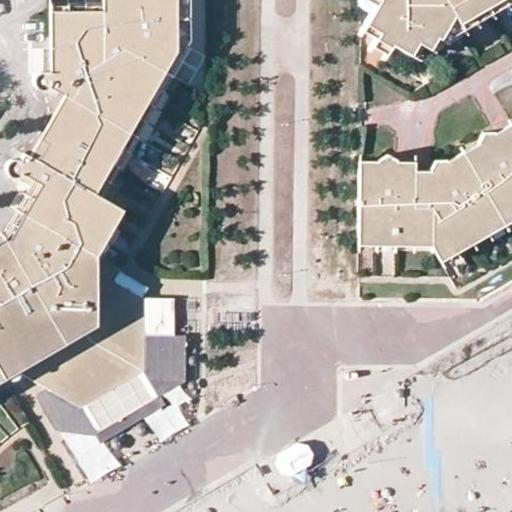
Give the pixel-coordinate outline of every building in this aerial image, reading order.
[(70,98),(124,129),(175,42),(174,0),(50,0),(50,70),(43,70),(41,70),(38,72),(36,73),(35,77),(34,80),(34,82),(35,85),(37,87),(39,88),(41,88),(44,87),(48,85),(63,94),(70,98)] [(158,98),(190,44),(189,2),(188,0),(174,0),(175,42),(124,129),(90,190),(101,197),(158,98)] [(376,0),(376,1),(364,22),(378,31),(374,37),(387,44),(389,41),(404,50),(412,38),(420,43),(425,45),(433,33),(435,34),(450,12),(456,22),(493,0),(376,0)] [(425,45),(427,47),(482,15),(508,0),(493,0),(456,22),(450,12),(435,34),(433,33),(425,45)] [(404,50),(411,54),(420,43),(412,38),(404,50)] [(28,154),(35,157),(70,98),(63,94),(28,154)] [(101,197),(90,190),(124,129),(70,98),(35,157),(28,154),(23,151),(18,159),(15,159),(13,159),(11,159),(9,161),(7,163),(6,166),(5,168),(5,171),(6,173),(8,175),(10,176),(13,176),(15,176),(18,174),(21,172),(33,180),(43,185),(35,199),(95,233),(111,203),(101,197)] [(511,131),(511,126),(510,124),(496,132),(499,140),(511,131)] [(511,208),(511,131),(499,140),(496,132),(484,132),(478,142),(482,150),(469,158),(501,215),(511,208)] [(448,160),(452,168),(469,158),(482,150),(478,142),(448,160)] [(431,207),(414,206),(414,179),(414,170),(396,170),(396,161),(386,154),(376,161),(376,170),(359,169),(358,234),(431,234),(431,207)] [(414,206),(431,207),(431,234),(431,245),(433,246),(437,252),(501,215),(469,158),(452,168),(448,160),(436,160),(430,170),(430,178),(414,179),(414,206)] [(359,160),(359,169),(376,170),(376,161),(359,160)] [(414,170),(414,161),(396,161),(396,170),(414,170)] [(414,170),(414,179),(430,178),(430,170),(414,170)] [(0,238),(0,239),(19,229),(35,199),(43,185),(33,180),(0,238)] [(95,233),(35,199),(19,229),(0,239),(0,372),(3,378),(10,374),(19,369),(47,385),(80,405),(140,371),(141,308),(141,299),(111,281),(118,268),(94,254),(85,249),(95,233)] [(85,249),(94,254),(121,209),(111,203),(95,233),(85,249)] [(437,252),(442,261),(509,221),(511,219),(511,208),(501,215),(437,252)] [(358,234),(358,244),(431,245),(431,234),(358,234)] [(297,442),(279,453),(275,463),(283,475),(298,477),(310,470),(314,454),(308,443),(297,442)]
